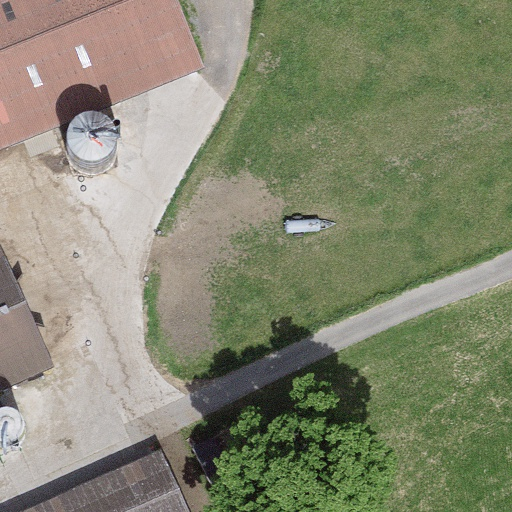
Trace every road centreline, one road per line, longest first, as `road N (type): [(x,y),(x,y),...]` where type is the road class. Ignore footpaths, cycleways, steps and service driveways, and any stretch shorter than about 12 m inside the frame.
road 1 (track): [(212,0),(207,86),(131,208),(96,455)]
road 2 (track): [(96,455),(511,268)]
